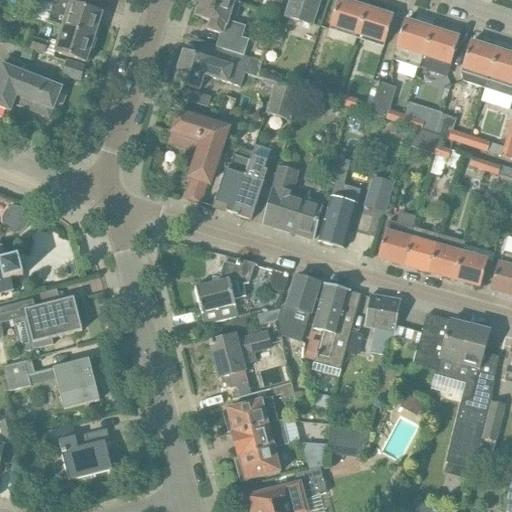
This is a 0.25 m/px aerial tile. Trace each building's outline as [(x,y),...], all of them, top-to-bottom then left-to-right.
[(62,29),(94,39),(102,15),(71,5),(72,0),(71,0),(46,0),(45,3),(53,6),(48,23),(62,29)] [(226,0),(200,0),(195,17),(210,22),(207,31),(222,35),(225,25),(227,26),(230,16),(235,17),(239,4),(234,3),(226,0)] [(319,0),(292,0),(287,18),(311,25),(319,0)] [(358,34),(366,9),(338,0),(330,26),(358,34)] [(366,9),(358,34),(385,43),(393,18),(366,9)] [(289,19),(277,15),(269,40),(281,43),(289,19)] [(419,69),(432,30),(404,22),(396,47),(392,60),(419,69)] [(50,44),(34,38),(30,49),(33,50),(53,57),(54,53),(86,63),(94,39),(62,29),(57,43),(51,41),(50,44)] [(432,30),(419,69),(424,55),(451,64),(459,39),(432,30)] [(228,52),(249,58),(250,58),(254,43),(227,35),(222,50),(228,52)] [(463,82),(485,89),(497,52),(470,43),(462,68),(461,73),(463,82)] [(29,61),(33,50),(30,49),(18,46),(24,48),(21,59),(29,61)] [(239,88),(244,74),(249,58),(228,52),(222,50),(209,46),(205,59),(183,52),(174,83),(200,91),(205,77),(239,88)] [(511,56),(497,52),(485,89),(511,98),(511,56)] [(0,108),(10,113),(13,105),(28,64),(8,57),(4,67),(3,66),(0,72),(0,108)] [(250,58),(249,58),(244,74),(258,78),(263,62),(250,58)] [(85,68),(66,62),(62,76),(81,82),(85,68)] [(28,64),(13,105),(24,109),(27,102),(53,112),(61,89),(26,75),(30,65),(28,64)] [(298,91),(275,84),(266,114),(289,121),(296,95),(298,91)] [(379,84),(372,105),(370,114),(387,119),(386,120),(401,124),(404,116),(389,111),(396,89),(379,84)] [(331,92),(311,85),(308,94),(328,101),(331,92)] [(358,101),(338,94),(335,103),(355,110),(358,101)] [(195,119),(176,113),(170,134),(172,134),(169,143),(191,150),(198,153),(184,201),(196,205),(199,196),(203,197),(206,187),(216,156),(212,155),(219,134),(212,132),(214,125),(195,119)] [(467,145),(470,137),(452,132),(456,119),(442,115),(435,135),(467,145)] [(425,122),(404,116),(401,124),(415,129),(422,131),(425,122)] [(422,131),(415,129),(409,147),(433,154),(438,136),(422,131)] [(490,143),(470,137),(467,145),(488,151),(490,143)] [(438,138),(433,156),(446,161),(450,151),(436,146),(439,138),(438,138)] [(511,139),(508,138),(502,157),(511,160),(511,139)] [(232,215),(249,161),(250,157),(251,153),(236,147),(233,155),(228,171),(226,170),(213,209),(232,215)] [(250,157),(249,161),(232,215),(251,221),(264,183),(267,172),(263,171),(266,163),(250,157)] [(485,173),(488,162),(473,157),(470,168),(485,173)] [(349,162),(335,158),(332,172),(335,173),(331,185),(335,186),(331,199),(319,243),(344,250),(356,206),(360,191),(343,186),(349,162)] [(500,167),(488,162),(485,173),(496,177),(493,186),(511,193),(511,191),(511,170),(500,166),(500,167)] [(263,225),(313,241),(321,205),(293,196),(298,174),(278,168),(273,189),(272,189),(272,190),(263,225)] [(369,195),(388,201),(391,189),(392,185),(373,180),(369,195)] [(378,259),(402,266),(413,229),(388,222),(378,259)] [(438,236),(413,229),(402,266),(428,273),(438,236)] [(454,281),(461,254),(464,244),(438,236),(428,273),(454,281)] [(0,249),(0,295),(13,292),(10,280),(23,277),(18,258),(5,261),(2,249),(0,249)] [(511,255),(504,253),(500,266),(498,265),(490,291),(511,297),(511,255)] [(487,261),(461,254),(454,281),(480,288),(487,261)] [(211,285),(197,289),(196,288),(195,288),(206,326),(239,317),(234,300),(246,296),(244,287),(248,286),(254,266),(257,267),(257,266),(238,260),(236,267),(225,264),(220,278),(211,278),(211,285)] [(288,277),(272,272),(270,280),(273,290),(282,293),(288,277)] [(319,284),(296,277),(287,307),(282,306),(278,320),(282,336),(294,340),(302,312),(310,315),(319,284)] [(341,372),(346,354),(351,333),(361,296),(360,296),(359,299),(349,296),(350,293),(324,286),(312,330),(320,332),(312,364),(341,372)] [(0,319),(25,313),(35,350),(53,345),(52,340),(82,332),(73,299),(40,308),(36,296),(0,304),(0,319)] [(371,343),(390,346),(392,346),(399,308),(400,302),(370,297),(365,328),(373,329),(371,343)] [(280,311),(258,316),(260,326),(277,322),(280,311)] [(437,373),(440,360),(449,325),(449,322),(426,316),(413,366),(437,373)] [(478,457),(491,404),(496,371),(499,358),(484,354),(490,333),(450,322),(449,322),(449,325),(440,360),(478,371),(471,399),(460,403),(445,464),(474,471),(477,457),(478,457)] [(270,347),(266,332),(236,340),(235,336),(209,343),(219,380),(220,379),(223,391),(248,384),(242,365),(254,362),(252,352),(270,347)] [(351,333),(346,354),(357,357),(363,336),(351,333)] [(99,402),(89,360),(53,370),(64,411),(99,402)] [(5,380),(9,402),(9,393),(31,387),(29,378),(35,376),(32,362),(4,369),(6,380),(5,380)] [(290,381),(287,365),(264,372),(268,391),(291,385),(290,381)] [(400,372),(385,367),(376,400),(391,404),(400,372)] [(267,400),(261,402),(227,410),(233,434),(277,422),(274,408),(271,399),(281,397),(282,402),(286,401),(294,403),(294,401),(291,385),(268,391),(265,392),(267,400)] [(309,392),(294,393),(296,404),(309,404),(309,392)] [(408,393),(402,403),(420,413),(425,401),(408,393)] [(313,394),(310,406),(333,411),(335,399),(313,394)] [(504,407),(491,404),(478,457),(492,460),(504,407)] [(12,419),(1,422),(5,443),(17,441),(16,439),(12,419)] [(277,422),(233,434),(232,434),(238,459),(240,459),(274,449),(289,444),(283,421),(277,422)] [(368,432),(330,426),(327,455),(360,459),(367,445),(368,432)] [(110,443),(106,430),(59,442),(61,453),(61,454),(69,485),(70,485),(69,482),(111,471),(111,474),(113,474),(105,444),(110,443)] [(306,468),(326,466),(323,444),(304,446),(306,468)] [(274,449),(240,459),(240,460),(234,462),(238,475),(244,474),(246,482),(280,473),(274,449)] [(327,494),(323,480),(249,499),(251,509),(245,510),(245,511),(305,511),(303,504),(327,494)] [(511,511),(511,481),(511,482),(503,511),(511,511)]
